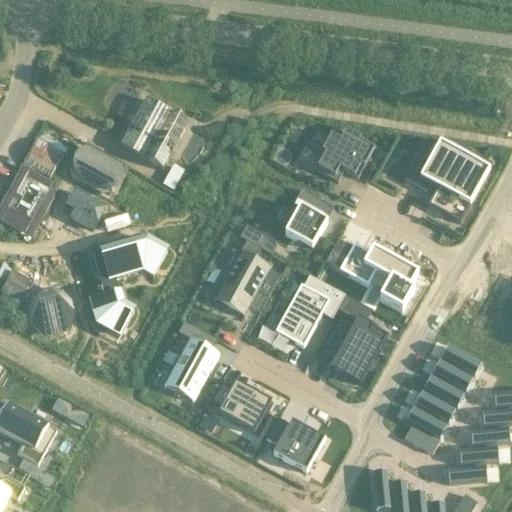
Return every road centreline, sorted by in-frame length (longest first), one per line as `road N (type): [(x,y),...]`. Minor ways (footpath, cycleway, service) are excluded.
road 1 (residential): [(511,71),(31,9)]
road 2 (residential): [(498,377),(430,484),(365,442)]
road 3 (residential): [(374,426),(462,267)]
road 4 (residential): [(248,355),(374,426)]
road 5 (residential): [(382,201),(372,218),(462,267)]
